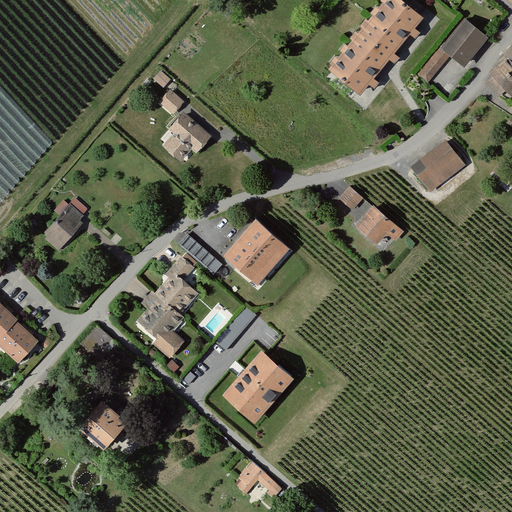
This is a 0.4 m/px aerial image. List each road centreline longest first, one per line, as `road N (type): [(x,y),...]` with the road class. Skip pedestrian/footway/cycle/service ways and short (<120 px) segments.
road 1 (residential): [(92,312),(155,245),(198,214),(387,159),(417,142),(511,36)]
road 2 (residential): [(92,312),(320,511)]
